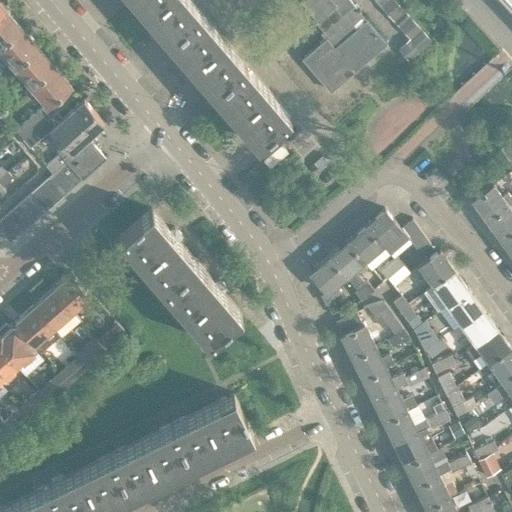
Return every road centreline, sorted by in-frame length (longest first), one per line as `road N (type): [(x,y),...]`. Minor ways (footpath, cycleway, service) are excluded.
road 1 (residential): [(511,299),(455,222),(393,168),(265,259)]
road 2 (residential): [(140,511),(338,417)]
road 3 (residential): [(3,278),(166,133)]
road 4 (tertiary): [(166,133),(45,0)]
road 5 (tertiary): [(338,417),(265,259)]
road 6 (tertiary): [(265,259),(166,133)]
